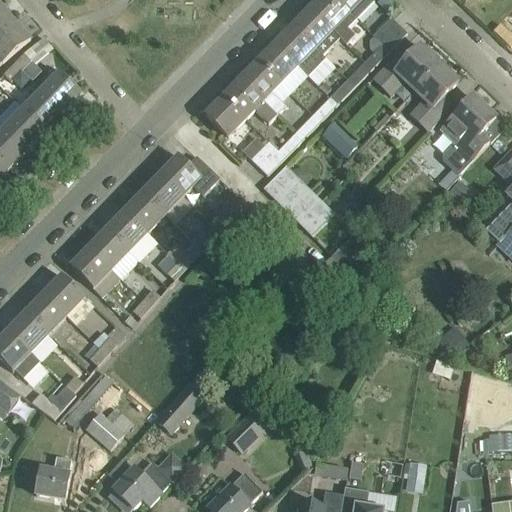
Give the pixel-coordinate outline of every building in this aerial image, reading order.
[(322,0),(312,11),(341,40),(347,46),(355,38),(348,31),(357,21),(336,0),(322,0)] [(336,0),(357,21),(374,4),(370,0),(336,0)] [(0,4),(0,31),(13,20),(0,4)] [(341,40),(312,11),(294,29),(323,58),(341,40)] [(31,41),(13,20),(0,31),(0,59),(4,64),(31,41)] [(383,47),(400,29),(391,20),(374,38),(383,47)] [(327,61),(323,58),(294,29),(277,46),(298,68),(309,79),(327,61)] [(383,47),(390,54),(393,50),(407,36),(400,29),(383,47)] [(47,40),(27,54),(36,66),(56,52),(47,40)] [(259,64),(281,86),(298,68),(277,46),(259,64)] [(383,47),(374,56),(365,65),(372,72),(390,54),(383,47)] [(416,92),(439,68),(420,50),(408,63),(399,54),(373,81),(392,99),(406,83),(416,92)] [(24,56),(14,67),(22,74),(32,64),(24,56)] [(259,64),(242,82),(278,118),(286,109),(272,95),(281,86),(259,64)] [(372,72),(365,65),(347,83),(354,90),(372,72)] [(22,74),(14,67),(3,78),(11,86),(13,84),(22,74)] [(458,85),(439,68),(416,92),(426,102),(411,117),(429,134),(455,107),(446,98),(458,85)] [(55,70),(46,79),(51,84),(42,94),(65,116),(83,97),(55,70)] [(225,100),(246,122),(254,113),(269,126),(278,118),(242,82),(225,100)] [(347,83),(330,100),(338,107),(354,90),(347,83)] [(42,94),(24,112),(47,134),(65,116),(42,94)] [(246,122),(225,100),(206,119),(228,140),(246,122)] [(338,107),(330,100),(313,118),(321,125),(338,107)] [(458,179),(490,146),(481,137),(496,122),(473,100),(440,135),(454,147),(443,159),(443,164),(458,179)] [(6,131),(29,153),(47,134),(24,112),(6,131)] [(313,118),(296,136),(303,143),(321,125),(313,118)] [(345,160),(359,150),(339,124),(325,134),(345,160)] [(0,136),(0,161),(11,171),(29,153),(6,131),(0,136)] [(303,143),(296,136),(278,154),(285,161),(303,143)] [(277,153),(268,145),(251,162),(259,171),(277,153)] [(277,153),(259,171),(268,179),(285,161),(278,154),(277,153)] [(511,153),(494,171),(511,188),(511,192),(507,198),(511,203),(511,205),(486,233),(499,245),(511,230),(511,153)] [(179,159),(161,177),(184,199),(194,189),(204,199),(220,183),(197,160),(189,169),(179,159)] [(0,182),(11,171),(0,161),(0,182)] [(299,180),(288,169),(267,192),(277,203),(299,180)] [(161,177),(143,195),(166,218),(176,228),(194,209),(184,199),(161,177)] [(310,191),(299,180),(277,203),(288,214),(310,191)] [(321,202),(310,191),(288,214),(299,225),(321,202)] [(143,195),(125,214),(148,236),(166,218),(143,195)] [(237,200),(211,228),(213,230),(221,237),(227,243),(253,215),(237,200)] [(335,216),(321,202),(299,225),(314,239),(335,216)] [(125,214),(107,233),(129,255),(139,265),(158,245),(148,236),(125,214)] [(202,233),(192,243),(194,245),(204,255),(221,237),(213,230),(206,237),(202,233)] [(511,230),(499,245),(496,248),(511,262),(511,230)] [(107,233),(89,251),(111,274),(121,283),(139,265),(129,255),(107,233)] [(89,251),(71,270),(93,292),(103,302),(121,283),(111,274),(89,251)] [(188,256),(177,266),(185,274),(195,263),(188,256)] [(168,258),(158,268),(175,285),(185,274),(177,266),(168,258)] [(356,286),(331,263),(312,284),(322,293),(338,307),(356,286)] [(322,293),(312,284),(296,270),(281,287),(307,310),(322,293)] [(44,297),(67,319),(85,301),(62,278),(44,297)] [(153,293),(143,304),(151,311),(161,300),(153,293)] [(44,297),(26,316),(49,338),(67,319),(44,297)] [(151,311),(143,304),(133,315),(141,322),(151,311)] [(49,338),(26,316),(9,334),(31,356),(49,338)] [(31,356),(9,334),(0,342),(0,362),(13,375),(15,373),(24,382),(41,365),(31,356)] [(110,341),(100,352),(107,359),(118,348),(110,341)] [(107,359),(100,352),(90,363),(98,370),(107,359)] [(113,386),(103,376),(60,424),(63,427),(65,424),(74,432),(113,386)] [(75,379),(66,390),(74,397),(84,386),(75,379)] [(21,399),(0,383),(0,418),(4,422),(21,399)] [(156,425),(172,439),(207,399),(191,385),(156,425)] [(74,397),(66,390),(56,400),(52,397),(47,402),(41,396),(32,407),(54,424),(76,399),(74,397)] [(257,410),(225,441),(242,458),(274,427),(257,410)] [(125,438),(101,416),(86,432),(111,454),(125,438)] [(159,470),(153,465),(141,477),(135,471),(114,494),(115,495),(110,500),(119,508),(123,508),(126,505),(133,511),(134,511),(143,503),(150,510),(187,470),(172,456),(159,470)] [(41,472),(40,478),(36,498),(65,504),(70,478),(68,477),(70,464),(55,461),(53,475),(41,472)] [(412,465),(407,492),(425,495),(429,468),(412,465)] [(352,466),(349,481),(360,483),(363,468),(352,466)] [(232,489),(222,498),(208,511),(245,511),(250,508),(250,507),(262,495),(245,477),(232,489)] [(369,495),(345,491),(344,499),(341,511),(372,511),(366,511),(369,495)] [(341,511),(344,499),(325,496),(323,508),(301,505),(299,511),(341,511)]
